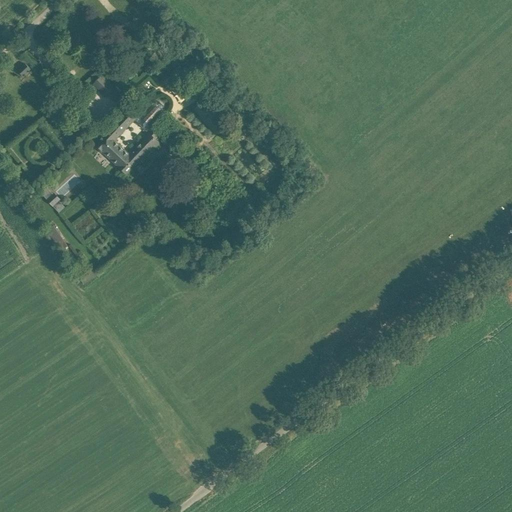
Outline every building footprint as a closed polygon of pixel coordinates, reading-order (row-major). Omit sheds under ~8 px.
[(18,71),(23,76),(31,69),(26,63),(18,71)] [(160,79),(167,87),(184,73),(177,65),(160,79)] [(103,74),(93,84),(106,97),(116,87),(103,74)] [(158,104),(156,102),(141,117),(130,107),(95,144),(102,151),(103,152),(104,152),(118,166),(127,175),(141,160),(142,162),(160,143),(155,139),(160,135),(150,125),(165,110),(163,108),(164,106),(160,102),(159,104),(158,103),(158,104)] [(41,193),(47,199),(53,194),(47,188),(41,193)] [(65,207),(59,201),(53,206),(59,212),(65,207)] [(54,241),(61,236),(52,225),(45,230),(54,241)]
